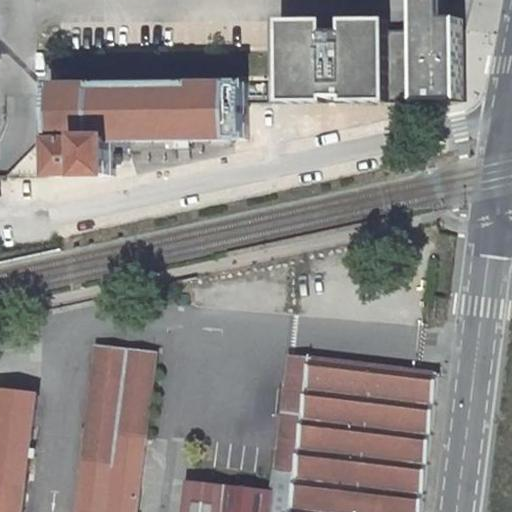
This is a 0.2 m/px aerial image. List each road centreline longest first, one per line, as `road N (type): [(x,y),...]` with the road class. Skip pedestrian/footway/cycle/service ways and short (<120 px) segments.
road 1 (tertiary): [(491,235),(456,511)]
road 2 (tertiary): [(506,110),(491,235)]
